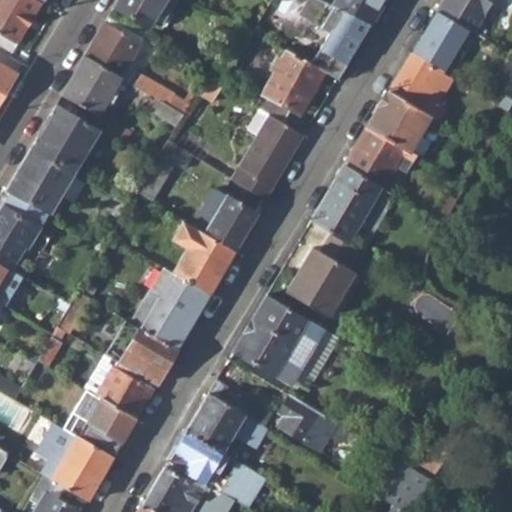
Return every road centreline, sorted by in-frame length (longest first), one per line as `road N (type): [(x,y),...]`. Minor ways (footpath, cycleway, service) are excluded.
road 1 (residential): [(107,511),(413,0)]
road 2 (residential): [(88,0),(0,150)]
